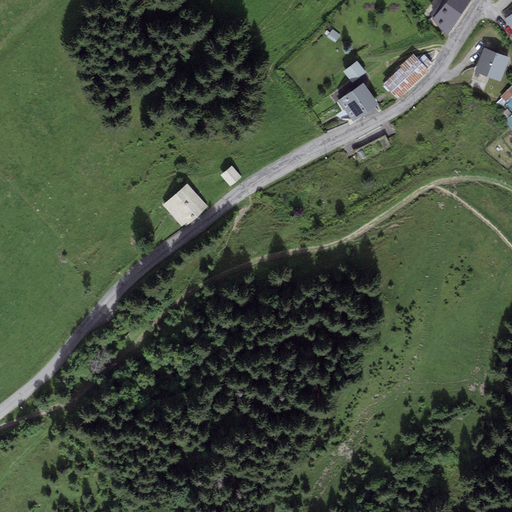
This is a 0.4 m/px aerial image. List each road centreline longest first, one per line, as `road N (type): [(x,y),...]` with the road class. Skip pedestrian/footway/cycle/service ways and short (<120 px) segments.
road 1 (unclassified): [(0,417),(64,362),(145,269),(239,195),(413,98),(480,0)]
road 2 (track): [(0,427),(63,395),(161,304),(216,270),(353,237),(439,181),(480,177),(511,188)]
